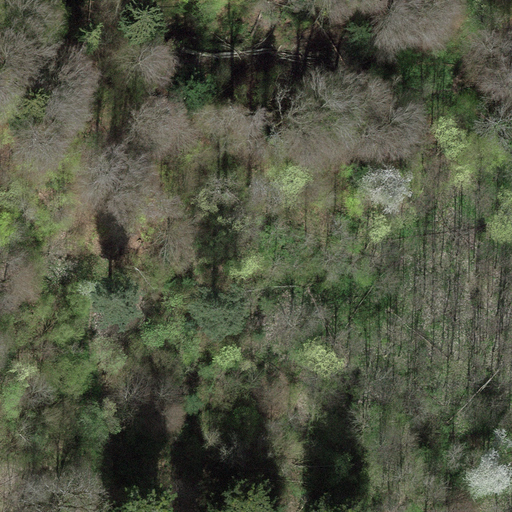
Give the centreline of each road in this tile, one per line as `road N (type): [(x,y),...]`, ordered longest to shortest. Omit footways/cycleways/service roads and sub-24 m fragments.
road 1 (track): [(87,224),(81,511)]
road 2 (track): [(511,137),(468,109),(464,43),(511,19)]
